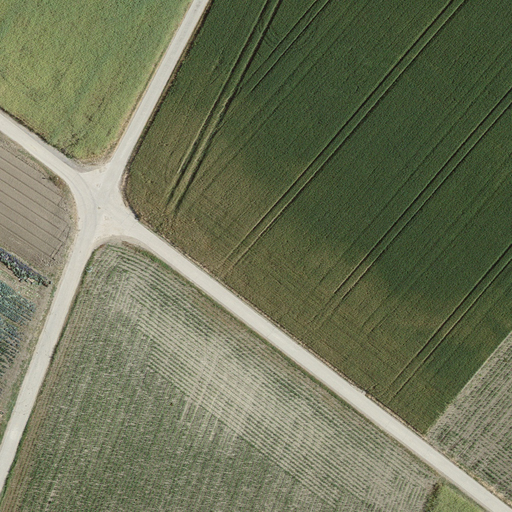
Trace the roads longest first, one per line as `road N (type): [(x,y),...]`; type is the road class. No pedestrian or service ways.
road 1 (track): [(502,511),(98,202)]
road 2 (track): [(98,202),(0,473)]
road 3 (track): [(201,0),(98,202)]
road 4 (track): [(98,202),(0,124)]
